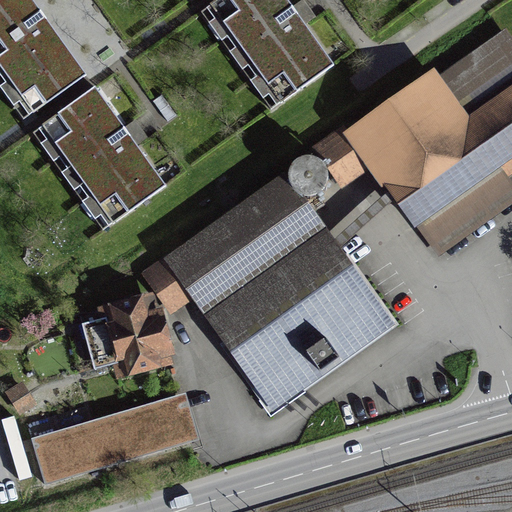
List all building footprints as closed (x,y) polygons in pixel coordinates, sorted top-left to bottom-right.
[(0,0),(0,67),(33,113),(86,76),(32,0),(0,0)] [(286,0),(216,0),(210,5),(281,103),(334,65),(298,16),(286,0)] [(511,93),(469,125),(434,77),(346,140),(434,262),(511,205),(511,186),(499,168),(511,158),(511,93)] [(42,125),(113,224),(166,186),(95,88),(42,125)] [(195,293),(273,403),(387,322),(285,178),(170,259),(195,293)] [(174,308),(195,293),(170,259),(149,274),(174,308)] [(151,307),(108,318),(123,376),(166,365),(151,307)] [(32,404),(21,386),(8,394),(19,412),(32,404)] [(180,403),(34,447),(45,485),(192,442),(180,403)]
